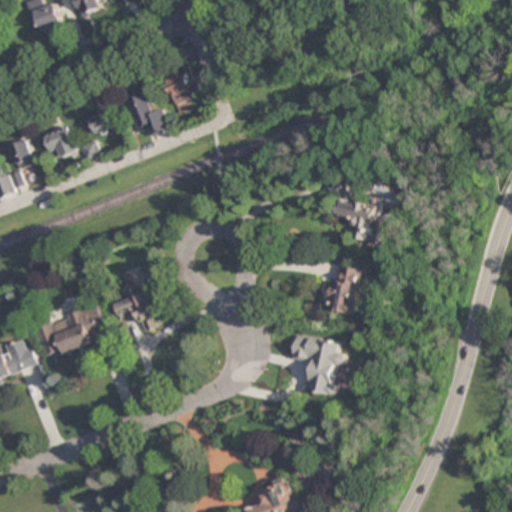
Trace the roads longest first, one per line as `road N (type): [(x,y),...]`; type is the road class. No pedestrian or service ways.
road 1 (residential): [(241,312),(248,362),(227,387),(0,480)]
road 2 (secondary): [(511,208),(459,385),(408,511)]
road 3 (residential): [(249,258),(241,237),(220,227),(200,231),(186,250),(198,285),(241,312),(249,258)]
road 4 (residential): [(180,18),(141,45),(0,101)]
